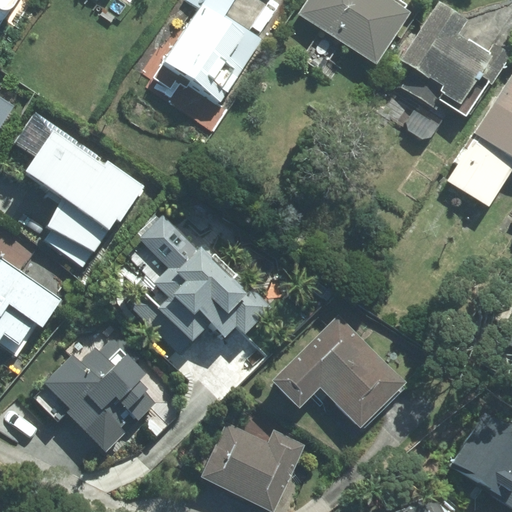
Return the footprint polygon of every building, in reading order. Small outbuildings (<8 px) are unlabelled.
[(0,0),(0,14),(3,15),(12,0),(0,0)] [(234,0),(183,0),(197,9),(161,66),(149,85),(169,98),(181,79),(220,104),(261,42),(223,17),(234,0)] [(307,0),(297,16),(374,66),(410,12),(392,0),(307,0)] [(465,22),(435,3),(396,64),(409,72),(399,88),(441,115),(446,108),(463,119),(505,53),(492,45),(485,56),(455,37),(465,22)] [(511,74),(444,181),(487,208),(511,168),(511,74)] [(0,138),(20,106),(0,94),(0,138)] [(100,167),(51,133),(22,174),(61,201),(42,227),(49,232),(42,242),(82,270),(139,188),(103,163),(100,167)] [(228,282),(162,217),(139,240),(168,268),(152,284),(155,286),(132,309),(179,356),(206,329),(220,342),(231,331),(241,340),(271,309),(236,274),(228,282)] [(58,300),(0,260),(0,348),(16,360),(58,300)] [(511,374),(508,382),(511,383),(511,307),(503,323),(511,327),(511,332),(504,347),(511,351),(511,374)] [(403,380),(337,314),(268,383),(296,411),(316,391),(355,429),(403,380)] [(71,355),(42,384),(66,408),(62,412),(103,453),(153,405),(134,386),(144,376),(133,365),(145,354),(118,326),(80,364),(71,355)] [(511,425),(485,408),(447,468),(511,509),(511,425)] [(222,419),(195,475),(268,511),(302,444),(271,429),(266,441),(222,419)] [(439,511),(435,497),(389,511),(439,511)]
